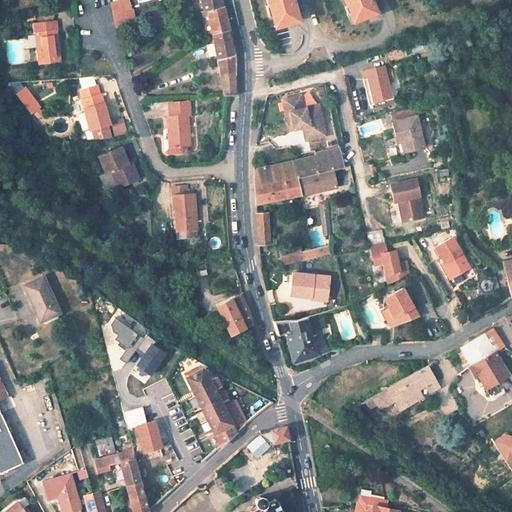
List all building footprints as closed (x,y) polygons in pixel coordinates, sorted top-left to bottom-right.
[(229,92),(236,89),(232,54),(218,0),(199,0),(202,13),(207,11),(218,62),(222,95),(226,95),(229,92)] [(275,26),(297,21),(292,0),(268,0),(270,6),(267,7),(269,16),(273,16),(275,26)] [(353,21),(376,11),(371,0),(343,0),(347,7),(344,8),(347,15),(350,14),(353,21)] [(113,27),(128,22),(123,5),(108,10),(113,27)] [(39,64),(62,63),(61,12),(47,12),(47,14),(38,15),(39,64)] [(386,59),(404,54),(402,46),(383,51),(386,59)] [(363,102),(384,97),(377,68),(356,73),(363,102)] [(19,80),(10,83),(12,91),(21,88),(19,80)] [(86,132),(89,142),(115,141),(110,124),(114,124),(106,93),(103,93),(99,81),(84,85),(85,91),(83,91),(91,131),(86,132)] [(31,111),(40,104),(25,86),(16,93),(31,111)] [(306,138),(326,133),(318,102),(303,106),(299,93),(281,98),(290,129),(303,125),(306,138)] [(190,115),(189,102),(170,105),(171,116),(166,117),(168,140),(163,140),(164,151),(167,153),(182,151),(182,146),(190,145),(187,115),(190,115)] [(82,112),(76,114),(81,131),(86,130),(82,112)] [(398,145),(400,154),(422,149),(415,119),(389,125),(394,146),(398,145)] [(272,199),(277,198),(277,195),(335,183),(332,167),(340,166),(336,145),(315,149),(316,154),(256,166),(260,183),(254,185),(254,200),(271,196),(272,199)] [(72,165),(77,161),(67,148),(62,153),(72,165)] [(112,197),(132,193),(129,175),(123,176),(119,156),(99,160),(102,178),(108,177),(112,197)] [(397,200),(401,221),(422,216),(414,179),(388,184),(392,201),(397,200)] [(189,193),(166,195),(169,236),(192,235),(189,193)] [(325,196),(318,197),(321,225),(329,224),(325,196)] [(256,242),(268,242),(267,211),(255,211),(256,242)] [(367,241),(382,240),(381,230),(367,231),(367,241)] [(451,236),(433,246),(441,261),(450,278),(468,269),(451,236)] [(276,256),(278,265),(329,254),(327,245),(276,256)] [(386,284),(407,273),(401,262),(394,265),(387,254),(382,257),(376,248),(363,255),(376,280),(382,277),(386,284)] [(505,281),(507,286),(510,298),(511,296),(511,256),(500,259),(505,281)] [(441,261),(437,264),(445,281),(450,278),(441,261)] [(332,273),(294,271),(292,297),(330,299),(332,273)] [(20,283),(37,318),(57,308),(40,274),(20,283)] [(388,321),(393,330),(420,315),(405,287),(385,298),(395,317),(388,321)] [(214,307),(229,333),(249,324),(249,310),(238,294),(214,307)] [(292,357),(317,352),(312,333),(309,333),(305,314),(289,318),(270,320),(274,334),(284,331),(292,357)] [(358,331),(361,344),(367,344),(363,328),(358,331)] [(482,334),(461,345),(468,357),(471,363),(492,350),(482,334)] [(461,345),(456,348),(463,361),(468,357),(461,345)] [(471,363),(466,365),(472,376),(476,373),(483,386),(505,373),(492,350),(471,363)] [(221,446),(269,401),(222,375),(219,380),(238,398),(230,402),(222,389),(218,386),(213,377),(209,380),(202,368),(206,366),(202,363),(182,374),(221,446)] [(427,364),(386,387),(398,408),(415,398),(411,390),(418,386),(424,382),(434,377),(427,364)] [(505,373),(483,386),(485,388),(488,393),(509,380),(505,373)] [(434,377),(424,382),(429,391),(439,386),(434,377)] [(0,471),(20,462),(0,418),(0,399),(6,396),(0,382),(0,471)] [(47,383),(24,391),(41,453),(65,447),(47,383)] [(418,386),(411,390),(415,398),(422,394),(418,386)] [(371,395),(352,406),(366,416),(380,409),(371,395)] [(165,418),(168,426),(177,422),(175,417),(179,415),(178,413),(165,418)] [(147,447),(156,445),(149,422),(141,424),(147,447)] [(272,441),(286,438),(284,426),(269,429),(272,441)] [(251,446),(259,439),(254,434),(246,441),(251,446)] [(97,455),(114,451),(111,435),(93,439),(97,455)] [(179,458),(190,471),(216,449),(204,436),(179,458)] [(129,511),(146,511),(136,468),(131,450),(122,452),(121,449),(92,457),(96,467),(119,461),(131,511),(129,511)] [(136,468),(146,511),(147,511),(176,486),(170,460),(136,468)] [(76,468),(78,477),(86,476),(84,467),(76,468)] [(64,511),(81,507),(73,475),(46,481),(49,497),(61,495),(64,511)] [(279,511),(273,499),(264,503),(263,498),(260,496),(256,497),(254,500),(254,502),(255,505),(256,507),(246,511),(279,511)] [(361,496),(356,511),(402,511),(386,508),(387,502),(361,496)] [(22,511),(15,503),(2,511),(22,511)]
